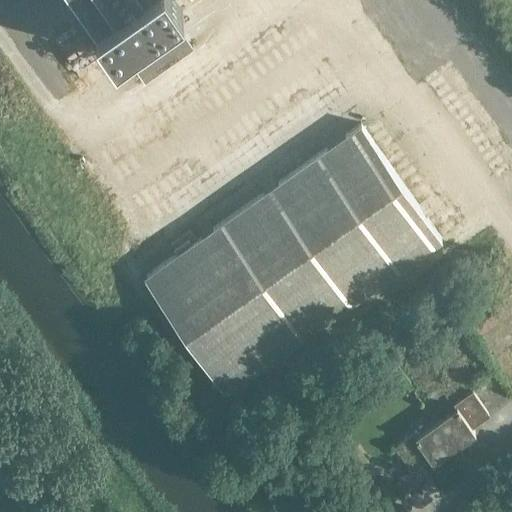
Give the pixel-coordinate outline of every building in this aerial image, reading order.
[(174,0),(73,0),(114,56),(123,50),(143,79),(193,45),(172,16),(181,9),(174,0)] [(84,53),(73,60),(87,81),(97,74),(84,53)] [(446,58),(427,76),(435,85),(454,67),(446,58)] [(441,237),(361,123),(146,274),(227,388),(441,237)] [(123,168),(103,181),(111,193),(131,180),(123,168)] [(358,385),(353,378),(353,377),(341,385),(347,394),(358,385)] [(434,421),(453,448),(474,433),(470,427),(488,415),(471,390),(452,404),(455,407),(434,421)] [(453,448),(434,421),(414,435),(412,432),(393,446),(410,470),(428,458),(432,463),(453,448)] [(347,453),(366,478),(377,470),(358,445),(347,453)] [(353,492),(361,504),(376,493),(367,481),(353,492)]
